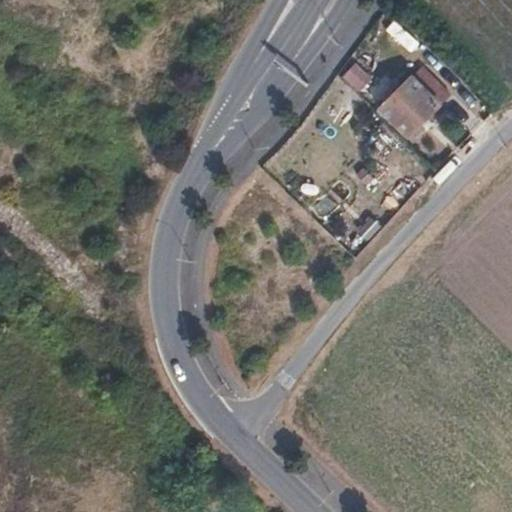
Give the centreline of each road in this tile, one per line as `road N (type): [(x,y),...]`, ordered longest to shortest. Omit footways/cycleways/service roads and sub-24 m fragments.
road 1 (residential): [(511,125),(227,437)]
road 2 (tertiary): [(227,437),(183,379),(161,316),(163,244),(213,149)]
road 3 (unclassified): [(213,149),(270,100),(345,0)]
road 4 (unclassified): [(275,0),(236,72),(213,149)]
